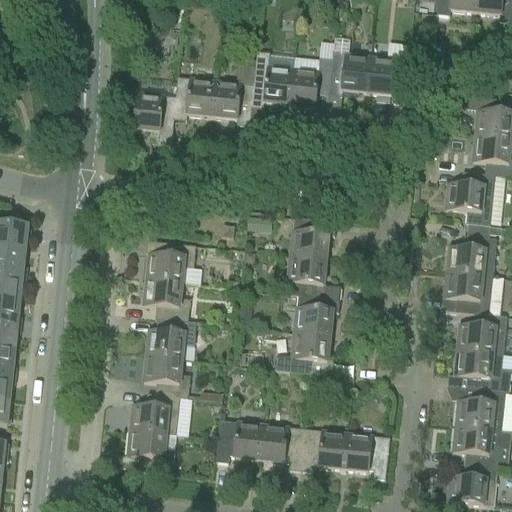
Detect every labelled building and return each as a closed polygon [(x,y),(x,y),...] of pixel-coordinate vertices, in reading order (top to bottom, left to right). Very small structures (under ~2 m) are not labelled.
[(273,9),(273,0),(261,0),(261,7),(273,9)] [(474,18),(476,0),(437,0),(435,20),(449,21),(450,15),(474,18)] [(511,28),(511,0),(476,0),(474,18),(499,21),(499,27),(511,28)] [(229,8),(227,25),(241,27),(242,10),(229,8)] [(170,12),(169,23),(181,25),(182,14),(170,12)] [(289,111),(292,75),(267,72),(268,59),(254,57),(251,91),(252,91),(250,112),(251,113),(263,114),(264,108),(289,111)] [(366,99),(370,63),(331,59),(330,65),(331,65),(327,100),(328,101),(341,102),(341,96),(366,99)] [(292,75),(289,111),(314,113),(313,123),(326,124),(328,101),(327,100),(331,65),(330,65),(317,64),(317,65),(294,63),(292,75)] [(404,108),(408,67),(370,63),(366,99),(391,101),(390,107),(404,108)] [(211,122),(215,87),(175,83),(173,102),(174,103),(172,124),(173,125),(186,126),(186,120),(211,122)] [(249,132),(251,113),(250,112),(252,91),(251,91),(215,87),(211,122),(236,125),(235,131),(249,132)] [(171,148),(173,125),(172,124),(174,103),(173,102),(136,99),(133,135),(158,137),(157,147),(171,148)] [(511,145),(511,106),(491,104),(468,102),(467,115),(477,115),(474,141),(510,145),(511,145)] [(474,141),(472,167),(485,168),(484,180),(483,180),(494,181),(494,182),(511,183),(511,145),(510,145),(474,141)] [(489,231),(494,182),(494,181),(483,180),(484,180),(461,177),(460,190),(447,189),(445,215),(466,217),(465,229),(489,231)] [(255,234),(257,220),(247,219),(245,233),(255,234)] [(272,222),(257,220),(255,234),(271,235),(272,222)] [(334,241),(335,228),(293,223),(289,262),(326,266),(328,241),(334,241)] [(0,253),(25,256),(27,240),(27,239),(28,230),(0,227),(0,253)] [(232,243),(233,231),(222,230),(220,242),(232,243)] [(492,283),(496,245),(483,243),(463,241),(462,254),(449,252),(446,278),(492,283)] [(148,259),(145,285),(183,289),(199,291),(201,275),(192,274),(193,271),(195,251),(186,250),(167,248),(165,261),(148,259)] [(0,278),(23,281),(25,256),(0,253),(0,278)] [(339,305),(340,292),(323,291),(326,266),(289,262),(286,300),(297,301),(339,305)] [(0,304),(20,306),(23,281),(0,278),(0,304)] [(506,323),(499,321),(503,284),(492,283),(446,278),(443,304),(456,305),(455,318),(473,320),(506,323)] [(145,285),(142,311),(155,312),(160,312),(159,324),(159,325),(162,325),(162,326),(187,328),(187,327),(190,305),(181,304),(183,289),(145,285)] [(338,318),(339,305),(297,301),(294,339),(329,342),(332,318),(338,318)] [(0,329),(17,331),(20,306),(0,304),(0,329)] [(237,320),(236,331),(248,332),(249,321),(237,320)] [(502,360),(506,323),(473,320),(472,331),(459,330),(457,356),(502,360)] [(193,351),(195,328),(187,327),(187,328),(162,326),(161,337),(148,335),(145,361),(183,365),(184,350),(193,351)] [(0,354),(15,356),(17,331),(0,329),(0,354)] [(275,360),(274,375),(290,377),(311,379),(331,381),(333,368),(327,367),(329,342),(294,339),(291,362),(275,360)] [(0,380),(12,381),(15,356),(0,354),(0,380)] [(457,356),(454,382),(467,383),(465,395),(472,396),(505,400),(509,400),(509,399),(511,376),(511,362),(502,361),(502,360),(457,356)] [(188,404),(190,381),(182,380),(183,365),(145,361),(143,387),(160,389),(159,400),(188,404)] [(0,405),(10,407),(12,381),(0,380),(0,405)] [(458,406),(455,432),(501,437),(505,400),(472,396),(471,407),(458,406)] [(199,401),(199,405),(221,407),(222,400),(202,398),(199,401)] [(188,404),(159,400),(146,399),(146,400),(151,401),(150,412),(132,410),(130,436),(175,441),(179,404),(188,404)] [(8,423),(10,407),(0,405),(0,431),(6,432),(7,423),(8,423)] [(262,429),(236,426),(236,427),(219,426),(215,468),(228,469),(229,463),(258,466),(262,429)] [(262,429),(258,466),(288,469),(287,475),(300,476),(304,434),(289,433),(289,431),(262,429)] [(455,432),(452,458),(465,459),(464,471),(497,475),(499,453),(504,453),(509,454),(510,438),(501,437),(455,432)] [(304,434),(300,476),(312,478),(313,472),(343,475),(347,437),(320,434),(320,436),(304,434)] [(171,479),(173,459),(175,441),(130,436),(127,462),(144,464),(143,475),(138,475),(138,476),(171,479)] [(385,485),(389,444),(373,442),(373,440),(347,437),(343,475),(372,478),(372,484),(385,485)] [(486,511),(492,511),(497,475),(464,471),(463,483),(450,482),(447,508),(486,511)]
